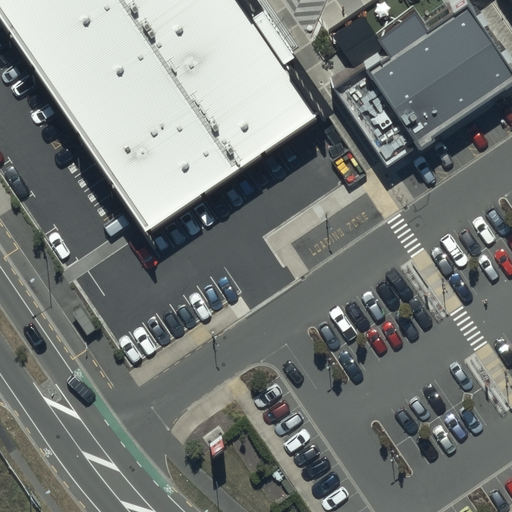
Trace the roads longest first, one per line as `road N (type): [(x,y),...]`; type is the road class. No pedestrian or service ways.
road 1 (residential): [(0,282),(106,437),(171,511)]
road 2 (residential): [(115,511),(0,356)]
